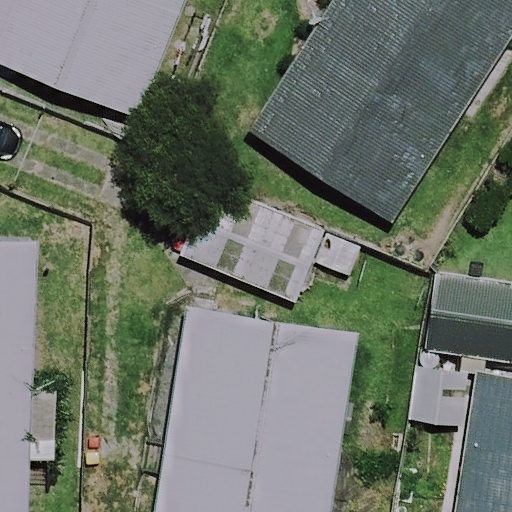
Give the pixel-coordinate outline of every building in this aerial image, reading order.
[(179,0),(0,0),(0,61),(134,115),(179,0)] [(511,27),(511,0),(328,0),(247,128),(390,219),(511,27)] [(359,239),(205,181),(178,254),(293,297),(307,262),(345,276),(359,239)] [(0,511),(21,511),(24,461),(57,463),(59,429),(26,427),(35,244),(0,241),(0,511)] [(511,511),(511,289),(427,276),(405,418),(463,427),(449,511),(511,511)] [(323,511),(346,328),(178,308),(153,511),(323,511)]
